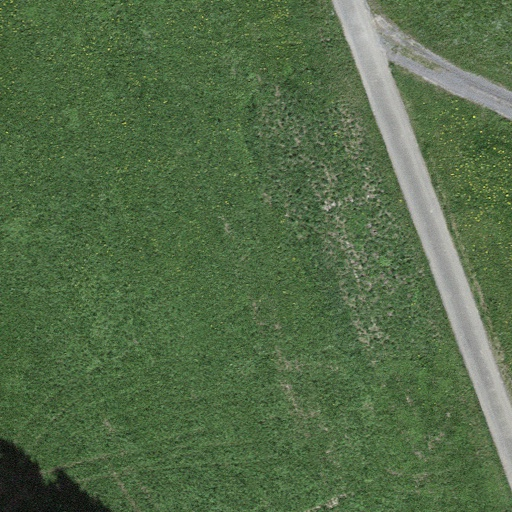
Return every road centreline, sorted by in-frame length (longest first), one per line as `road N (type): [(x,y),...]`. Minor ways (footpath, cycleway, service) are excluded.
road 1 (track): [(357,0),(511,414)]
road 2 (track): [(366,24),(511,112)]
